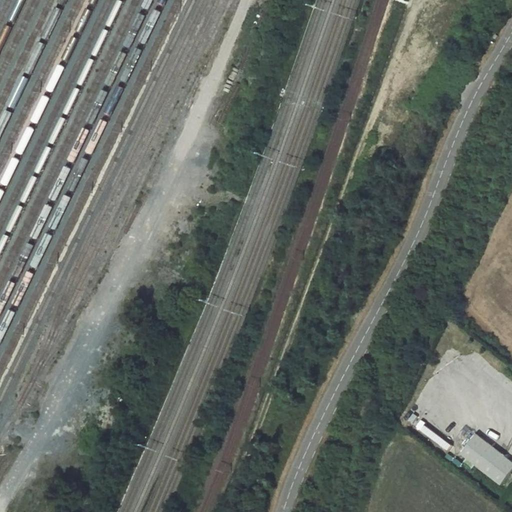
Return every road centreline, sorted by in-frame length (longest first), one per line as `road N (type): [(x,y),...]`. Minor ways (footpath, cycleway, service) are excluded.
road 1 (track): [(0,503),(157,204),(246,0)]
road 2 (unclassified): [(283,511),(478,87),(511,32)]
